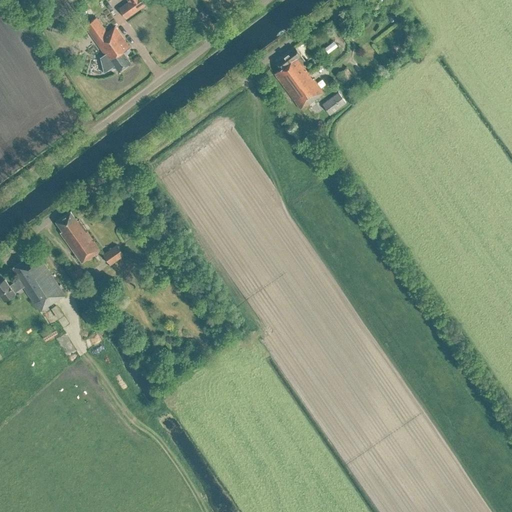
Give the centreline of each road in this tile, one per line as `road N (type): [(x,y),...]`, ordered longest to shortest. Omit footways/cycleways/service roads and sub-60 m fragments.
road 1 (unclassified): [(0,256),(345,0)]
road 2 (unclassified): [(0,201),(266,0)]
